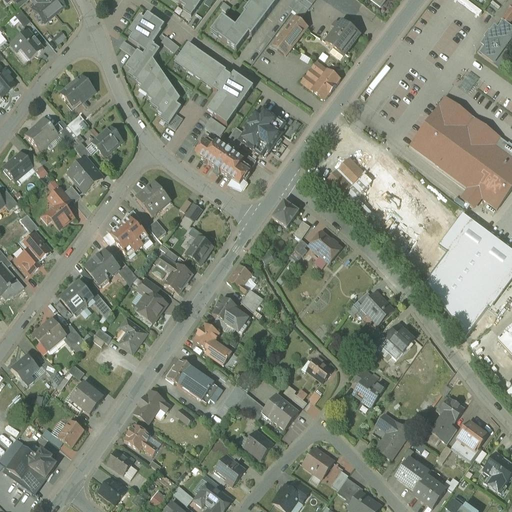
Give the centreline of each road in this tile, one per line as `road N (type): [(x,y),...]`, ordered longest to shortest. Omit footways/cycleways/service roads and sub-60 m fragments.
road 1 (residential): [(511,424),(408,293),(285,179)]
road 2 (tertiary): [(254,225),(67,491)]
road 3 (residential): [(0,354),(151,147)]
road 4 (residential): [(402,511),(344,449),(319,434),(294,451),(244,511)]
road 5 (tertiary): [(419,0),(321,129)]
road 6 (residential): [(95,35),(57,67),(0,139)]
road 7 (residential): [(254,225),(151,147)]
road 8 (residential): [(151,147),(95,35)]
road 9 (residential): [(235,70),(134,0)]
